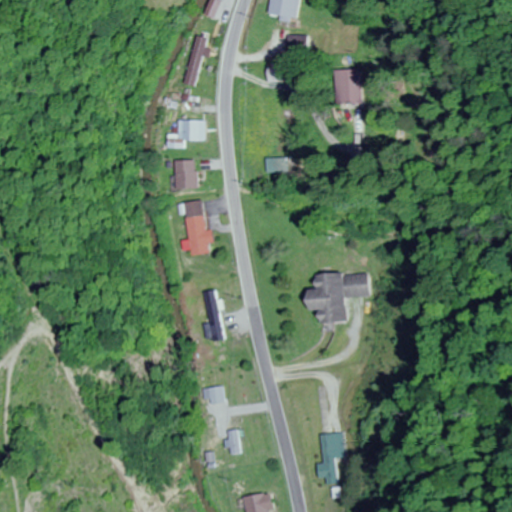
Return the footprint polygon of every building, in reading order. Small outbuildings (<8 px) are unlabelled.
[(225,0),(214,0),(209,15),(218,18),(225,0)] [(280,0),(277,17),(303,21),(306,0),(280,0)] [(189,83),(201,86),(212,37),(200,35),(189,83)] [(273,62),(273,83),(294,83),(294,62),(273,62)] [(346,103),(366,103),(366,69),(346,69),(346,103)] [(210,141),(210,120),(182,120),(182,138),(173,138),(173,147),(189,147),(189,141),(210,141)] [(290,158),(272,158),(272,172),(291,172),(290,158)] [(202,160),(181,160),(181,189),(202,189),(202,160)] [(213,230),(210,200),(191,202),(195,238),(184,240),(185,255),(216,252),(215,243),(221,242),(220,229),(213,230)] [(322,312),(329,311),(329,323),(348,323),(347,309),(355,309),(354,296),(372,295),(371,272),(320,274),(322,312)] [(230,402),(228,386),(213,388),(215,404),(230,402)] [(235,454),(245,454),(245,430),(235,430),(235,454)] [(325,484),(341,484),(341,433),(325,433),(325,484)]
